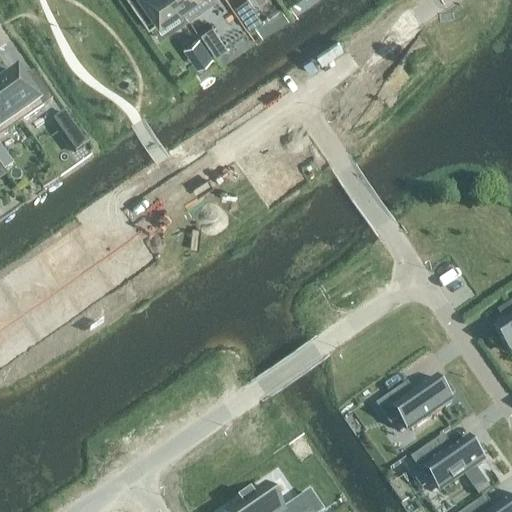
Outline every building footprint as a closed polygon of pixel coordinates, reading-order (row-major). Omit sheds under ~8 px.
[(178,6),(173,0),(129,0),(147,27),(178,6)] [(261,22),(249,4),(236,14),(248,31),(261,22)] [(224,45),(212,29),(201,37),(213,53),(224,45)] [(212,56),(204,45),(192,53),(200,64),(212,56)] [(17,71),(0,82),(0,94),(21,124),(50,103),(31,75),(23,81),(17,71)] [(0,138),(21,124),(0,94),(0,138)] [(155,211),(142,220),(171,263),(185,254),(194,267),(260,222),(251,209),(264,200),(234,157),(221,166),(212,153),(146,198),(155,211)] [(511,321),(506,326),(496,333),(511,355),(511,354),(511,321)] [(405,387),(374,409),(388,429),(400,421),(409,432),(449,403),(434,381),(412,397),(405,387)] [(438,443),(411,462),(421,476),(428,471),(434,481),(435,480),(443,493),(464,478),(477,469),(483,465),(475,453),(475,452),(468,442),(454,452),(444,439),(438,443)] [(284,511),(280,511),(265,489),(251,499),(250,497),(249,498),(238,505),(237,506),(238,508),(232,511),(318,511),(308,496),(284,511)] [(494,511),(486,499),(467,511),(511,511),(511,500),(496,511),(494,511)]
